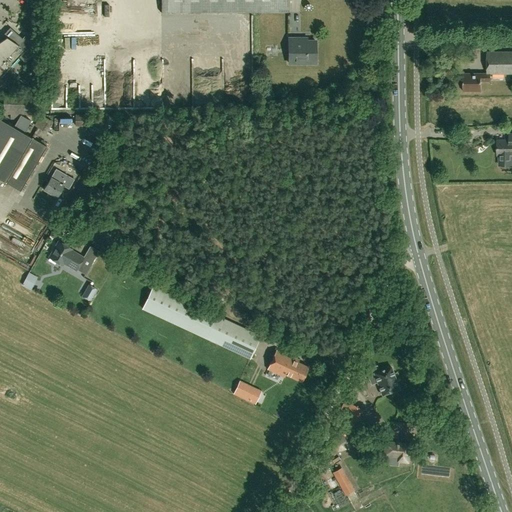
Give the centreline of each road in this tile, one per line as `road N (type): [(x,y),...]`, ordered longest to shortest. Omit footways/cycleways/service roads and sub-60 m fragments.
road 1 (unclassified): [(418,255),(393,270),(282,511)]
road 2 (primary): [(501,511),(418,255)]
road 3 (primary): [(418,255),(401,159),(397,0)]
